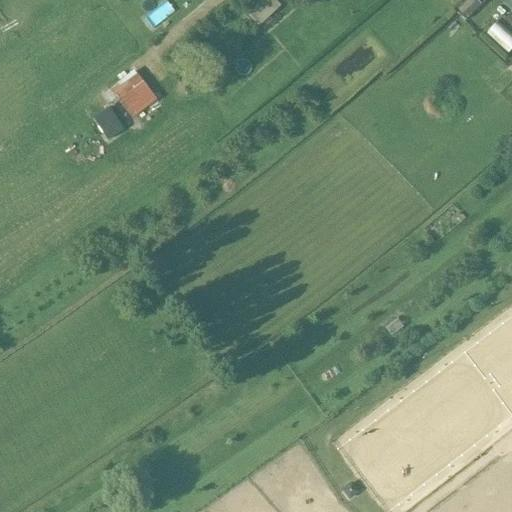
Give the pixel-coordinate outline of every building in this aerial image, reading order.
[(256,30),(275,12),(272,9),(276,4),(271,0),(259,0),(243,16),(256,30)] [(465,0),(454,11),(465,23),(488,0),(465,0)] [(511,0),(506,0),(503,4),(511,12),(511,0)] [(511,32),(498,21),(488,33),(511,54),(511,52),(511,32)] [(150,109),(148,107),(156,101),(134,72),(101,98),(110,109),(112,108),(127,127),(134,121),(150,109)] [(99,129),(106,141),(122,130),(115,118),(99,129)]
